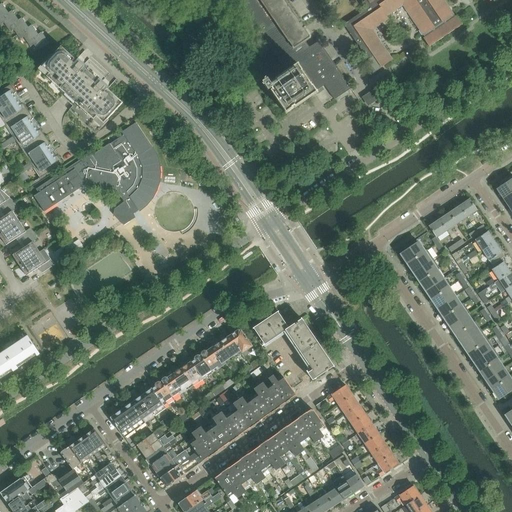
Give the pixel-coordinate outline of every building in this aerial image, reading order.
[(287,72),(275,80),(276,81),(271,85),(267,79),(262,83),(268,91),(271,89),(272,91),(271,92),(286,114),(293,109),(292,108),(294,107),(294,108),(306,100),(309,98),(317,93),(315,91),(320,88),(324,85),(334,99),(334,100),(346,92),(351,89),(319,42),(312,46),(309,48),(305,41),(311,37),(307,32),(304,28),(305,27),(302,22),(301,22),(285,0),(232,0),(236,5),(261,41),(260,42),(261,43),(265,40),(287,72)] [(367,0),(368,1),(362,4),(366,10),(344,24),(368,60),(366,62),(373,73),(393,60),(393,59),(392,60),(372,30),(389,19),(387,16),(403,6),(423,35),(422,35),(423,36),(423,35),(425,38),(423,39),(429,47),(462,25),(456,17),(455,18),(453,15),(454,15),(454,14),(453,14),(443,0),(488,0),(490,2),(492,0),(367,0)] [(0,5),(0,18),(8,13),(2,4),(0,5)] [(8,13),(0,18),(0,24),(0,25),(4,23),(7,28),(18,20),(12,11),(8,13)] [(18,20),(7,28),(10,32),(14,30),(17,35),(28,28),(22,18),(18,20)] [(32,25),(28,28),(17,35),(20,40),(24,37),(27,42),(38,35),(32,25)] [(38,35),(27,42),(30,47),(34,44),(37,50),(48,42),(42,32),(38,35)] [(73,65),(77,61),(76,60),(61,46),(46,63),(45,62),(32,76),(58,101),(65,94),(75,103),(69,110),(95,134),(99,131),(109,120),(108,119),(123,103),(107,89),(103,93),(101,91),(105,87),(100,82),(96,87),(94,85),(98,80),(97,80),(86,70),(86,69),(82,73),(80,72),(84,67),(79,62),(75,67),(73,65)] [(11,84),(0,91),(0,110),(17,100),(13,95),(15,92),(16,92),(11,84)] [(377,88),(363,98),(368,105),(383,96),(377,88)] [(17,100),(0,110),(0,117),(6,126),(28,111),(23,104),(20,105),(17,100)] [(33,119),(33,118),(28,111),(6,126),(13,137),(7,141),(10,145),(16,141),(14,139),(34,126),(31,121),(33,119)] [(122,132),(123,135),(110,144),(92,155),(91,153),(67,169),(36,189),(39,194),(35,196),(34,196),(45,212),(45,211),(57,203),(57,204),(58,203),(57,202),(68,194),(68,193),(71,191),(73,194),(73,193),(85,185),(86,185),(85,184),(86,184),(88,187),(112,192),(116,190),(121,198),(124,197),(126,200),(126,201),(115,209),(113,215),(124,226),(135,218),(133,212),(137,209),(139,211),(146,205),(152,198),(156,190),(159,182),(160,173),(159,164),(156,155),(152,147),(136,123),(122,132)] [(34,126),(14,139),(16,141),(23,152),(45,137),(41,130),(40,130),(37,131),(34,126)] [(51,152),(48,147),(50,145),(50,144),(45,137),(23,152),(30,163),(24,167),(27,171),(33,167),(31,165),(51,152)] [(51,152),(31,165),(33,167),(40,178),(63,163),(58,156),(57,156),(54,157),(51,152)] [(498,189),(504,198),(502,198),(503,199),(511,193),(511,174),(506,179),(508,182),(498,189)] [(0,192),(0,209),(1,211),(15,203),(10,198),(5,201),(0,192)] [(511,193),(503,199),(503,200),(505,199),(510,207),(511,205),(511,193)] [(470,199),(459,206),(467,217),(477,211),(470,199)] [(1,211),(4,216),(0,219),(0,234),(19,222),(13,212),(17,209),(15,203),(1,211)] [(459,206),(449,213),(457,224),(467,217),(459,206)] [(449,213),(439,220),(447,231),(457,224),(449,213)] [(439,220),(429,227),(436,238),(447,231),(439,220)] [(19,222),(0,234),(0,236),(6,245),(18,237),(21,242),(35,233),(30,229),(26,232),(19,222)] [(482,226),(475,230),(478,234),(485,230),(482,226)] [(475,230),(468,235),(471,239),(478,234),(475,230)] [(488,232),(475,240),(482,251),(495,242),(488,232)] [(25,247),(12,255),(19,266),(39,252),(33,243),(37,240),(37,239),(35,233),(21,242),(25,247)] [(462,239),(455,244),(457,248),(464,243),(462,239)] [(78,240),(65,248),(71,257),(84,248),(78,240)] [(416,240),(408,245),(410,248),(401,254),(407,263),(406,264),(424,252),(416,240)] [(495,242),(482,251),(490,262),(502,253),(495,242)] [(455,244),(448,248),(451,252),(457,248),(455,244)] [(424,252),(406,264),(407,265),(408,264),(414,273),(433,259),(427,250),(424,252)] [(475,251),(468,256),(470,259),(477,254),(475,251)] [(39,252),(19,266),(26,276),(39,268),(42,273),(56,264),(55,264),(47,257),(44,259),(39,252)] [(455,259),(459,266),(463,264),(459,257),(455,259)] [(433,259),(414,273),(419,281),(418,281),(419,282),(436,270),(437,271),(440,269),(433,259)] [(492,270),(499,280),(510,272),(503,262),(492,270)] [(463,264),(459,266),(464,273),(468,270),(463,264)] [(436,270),(419,282),(419,283),(420,282),(426,290),(442,279),(437,271),(436,270)] [(489,286),(492,290),(497,287),(501,293),(506,290),(511,285),(511,275),(510,272),(499,280),(495,283),(489,286)] [(442,279),(426,290),(431,299),(430,299),(431,300),(448,288),(442,279)] [(448,288),(431,300),(431,301),(432,300),(438,308),(454,297),(448,288)] [(438,308),(443,317),(442,317),(443,318),(460,306),(460,305),(454,297),(438,308)] [(505,298),(499,302),(503,307),(508,303),(505,298)] [(463,303),(460,305),(460,306),(443,318),(443,319),(444,318),(450,326),(466,315),(467,316),(470,314),(463,303)] [(487,308),(492,314),(495,312),(491,305),(487,308)] [(312,370),(307,373),(312,380),(314,379),(315,380),(317,378),(316,378),(333,366),(301,318),(299,319),(292,308),(285,313),(283,311),(279,313),(278,312),(253,329),(254,329),(265,345),(285,331),(312,370)] [(500,319),(495,312),(492,314),(496,321),(500,319)] [(466,315),(450,326),(456,335),(454,335),(455,336),(473,324),(472,323),(467,316),(466,315)] [(473,324),(455,336),(455,337),(456,336),(462,344),(482,331),(475,321),(472,323),(473,324)] [(504,325),(501,328),(505,335),(509,332),(504,325)] [(251,345),(251,342),(249,340),(247,339),(241,330),(238,330),(230,336),(242,353),(252,346),(251,345)] [(467,353),(467,354),(488,340),(482,331),(462,344),(468,353),(467,353)] [(30,360),(39,353),(28,336),(4,352),(15,369),(24,363),(23,361),(28,357),(30,360)] [(221,341),(220,342),(232,359),(241,353),(242,353),(230,336),(226,338),(224,338),(221,340),(221,341)] [(488,340),(467,354),(468,355),(469,354),(474,362),(494,349),(488,340)] [(214,346),(210,349),(222,366),(232,359),(220,342),(219,343),(217,343),(215,344),(214,346)] [(201,355),(200,355),(213,373),(222,366),(210,349),(206,351),(204,351),(202,353),(201,354),(201,355)] [(480,370),(479,371),(479,372),(497,360),(497,361),(500,359),(494,349),(474,362),(480,370)] [(4,352),(0,354),(0,379),(1,379),(0,377),(0,375),(5,373),(6,375),(15,369),(4,352)] [(195,357),(194,359),(190,362),(203,379),(213,373),(200,355),(199,356),(197,355),(195,357)] [(497,360),(479,372),(480,373),(481,372),(486,380),(503,369),(497,361),(497,360)] [(254,361),(250,364),(251,365),(253,369),(259,365),(254,361)] [(182,368),(181,369),(193,386),(203,379),(190,362),(186,365),(185,364),(182,366),(182,368)] [(251,365),(241,372),(244,376),(253,369),(251,365)] [(175,373),(171,375),(183,393),(193,386),(181,369),(180,369),(178,369),(175,371),(175,373)] [(492,388),(491,389),(491,390),(509,378),(503,369),(486,380),(492,388)] [(162,381),(161,382),(173,399),(183,393),(171,375),(167,378),(165,377),(162,379),(162,381)] [(273,375),(268,379),(273,386),(273,385),(286,403),(290,400),(290,399),(296,395),(294,393),(295,391),(293,388),(291,388),(284,378),(278,382),(273,375)] [(231,378),(222,385),(225,390),(234,383),(234,382),(231,378)] [(511,382),(509,378),(491,390),(492,391),(493,390),(499,399),(508,392),(510,395),(511,393),(511,382)] [(155,385),(155,386),(151,389),(163,406),(164,406),(173,399),(161,382),(160,382),(158,382),(156,384),(155,385)] [(263,383),(258,386),(275,410),(280,407),(285,403),(286,403),(273,385),(273,386),(268,389),(263,383)] [(222,385),(212,392),(215,397),(225,390),(222,385)] [(346,385),(327,398),(330,402),(334,399),(338,404),(352,395),(346,385)] [(257,394),(251,398),(265,417),(271,413),(275,410),(258,386),(253,389),(257,394)] [(145,393),(141,396),(155,416),(166,408),(164,406),(163,406),(151,389),(150,389),(148,388),(145,390),(145,392),(145,393)] [(221,399),(231,393),(229,389),(221,394),(219,396),(221,400),(222,400),(221,399)] [(212,392),(202,399),(205,404),(215,397),(212,392)] [(338,404),(345,414),(359,405),(352,395),(338,404)] [(135,398),(135,400),(131,403),(145,423),(155,416),(141,396),(140,396),(138,396),(135,398)] [(265,417),(251,398),(245,402),(242,397),(237,400),(255,425),(259,422),(259,421),(265,417)] [(233,404),(235,407),(230,411),(244,432),(250,428),(255,425),(237,400),(233,404)] [(124,406),(125,407),(121,410),(135,430),(142,441),(145,439),(137,428),(145,423),(131,403),(130,403),(129,402),(124,406)] [(208,404),(199,411),(201,415),(211,408),(208,404)] [(345,414),(351,424),(365,415),(359,405),(345,414)] [(115,414),(110,417),(125,437),(135,430),(121,410),(120,411),(120,410),(118,410),(115,412),(115,414)] [(302,416),(319,440),(324,436),(319,430),(324,426),(323,424),(324,423),(322,420),(320,419),(313,411),(310,410),(307,413),(306,412),(302,416)] [(191,422),(200,415),(198,411),(188,418),(191,422)] [(230,411),(224,415),(221,412),(217,415),(234,439),(238,436),(244,432),(230,411)] [(184,421),(187,419),(184,414),(174,421),(178,426),(184,421)] [(215,423),(210,427),(223,446),(229,442),(230,443),(234,439),(217,415),(212,418),(215,423)] [(365,415),(351,424),(358,434),(372,424),(365,415)] [(298,419),(292,423),(305,440),(310,436),(315,443),(319,440),(302,416),(298,419)] [(187,419),(184,421),(189,429),(193,425),(191,422),(188,418),(187,419)] [(287,426),(283,429),(300,454),(304,450),(300,444),(305,440),(292,423),(287,427),(287,426)] [(358,434),(365,444),(379,434),(372,424),(358,434)] [(218,451),(223,446),(210,427),(204,431),(201,427),(196,430),(213,454),(218,451)] [(86,435),(98,452),(102,449),(107,455),(111,452),(94,429),(90,432),(90,431),(88,431),(86,433),(86,434),(86,435)] [(142,441),(137,445),(142,452),(165,436),(160,429),(145,439),(142,441)] [(278,433),(273,437),(285,454),(290,450),(295,457),(300,454),(283,429),(278,432),(278,433)] [(191,433),(194,437),(188,442),(196,452),(199,456),(203,461),(209,457),(213,454),(196,430),(191,433)] [(365,444),(371,454),(385,444),(379,434),(365,444)] [(77,439),(78,441),(90,458),(94,454),(99,461),(105,468),(108,466),(101,456),(98,452),(86,435),(82,437),(81,436),(77,439)] [(165,436),(142,452),(146,458),(174,438),(172,435),(167,439),(165,436)] [(267,440),(263,443),(281,467),(285,464),(280,457),(285,454),(273,437),(268,440),(267,440)] [(340,440),(342,445),(348,441),(345,437),(340,440)] [(177,442),(174,438),(146,458),(151,465),(173,450),(170,447),(177,442)] [(69,446),(70,446),(69,447),(83,467),(88,463),(91,467),(94,464),(90,458),(78,441),(74,443),(72,443),(69,444),(69,446)] [(351,445),(348,441),(342,445),(345,449),(351,445)] [(259,446),(259,447),(254,450),(266,468),(271,464),(276,471),(281,467),(263,443),(259,446)] [(385,444),(371,454),(378,463),(392,454),(385,444)] [(83,472),(84,474),(84,475),(87,480),(91,478),(83,467),(69,447),(66,449),(65,449),(64,448),(61,450),(61,452),(61,453),(72,469),(77,466),(82,473),(83,472)] [(173,450),(151,465),(156,472),(179,455),(185,451),(183,447),(174,452),(173,450)] [(341,447),(331,455),(333,458),(344,451),(341,447)] [(261,471),(266,468),(254,450),(248,454),(244,457),(261,481),(266,478),(261,471)] [(179,455),(156,472),(160,478),(189,457),(185,451),(179,455)] [(189,457),(160,478),(167,487),(184,475),(181,470),(199,456),(196,452),(189,457)] [(103,455),(101,456),(108,466),(112,463),(116,460),(111,454),(107,457),(103,455)] [(381,469),(377,472),(380,476),(398,464),(392,454),(378,463),(381,469)] [(240,460),(234,464),(247,481),(252,478),(257,485),(261,481),(244,457),(239,460),(240,460)] [(362,466),(359,461),(353,465),(356,470),(362,466)] [(97,478),(91,483),(93,487),(95,485),(116,470),(112,463),(108,466),(105,468),(95,475),(97,478)] [(241,485),(247,481),(234,464),(229,468),(224,471),(242,495),(246,492),(241,485)] [(45,467),(41,471),(46,478),(51,475),(45,467)] [(83,484),(84,483),(74,469),(59,480),(58,477),(51,474),(51,475),(46,478),(43,480),(47,484),(54,493),(57,496),(60,500),(77,488),(83,484)] [(307,477),(302,469),(298,471),(300,474),(304,479),(307,477)] [(95,485),(97,488),(91,493),(93,496),(98,493),(121,476),(116,470),(95,485)] [(224,471),(220,474),(215,478),(227,495),(232,492),(237,499),(242,495),(224,471)] [(300,474),(295,478),(299,483),(304,479),(300,474)] [(356,475),(346,481),(354,493),(364,487),(356,475)] [(126,483),(121,476),(98,493),(100,496),(107,491),(109,494),(126,483)] [(4,498),(3,500),(6,504),(8,504),(8,503),(9,504),(32,488),(24,477),(1,493),(4,497),(4,498)] [(288,479),(284,482),(289,489),(293,486),(288,479)] [(32,488),(9,504),(14,511),(35,511),(50,502),(57,496),(54,493),(45,500),(36,506),(30,496),(47,484),(43,480),(32,488)] [(304,487),(307,492),(311,489),(306,481),(299,486),(301,490),(304,487)] [(346,481),(336,488),(344,500),(354,493),(346,481)] [(109,494),(111,498),(102,504),(104,508),(130,489),(126,483),(109,494)] [(83,484),(77,488),(82,494),(88,490),(83,484)] [(270,485),(266,487),(267,489),(274,499),(278,496),(270,485)] [(402,500),(406,505),(420,496),(413,486),(395,498),(398,503),(402,500)] [(55,511),(56,511),(55,511),(73,511),(84,505),(89,502),(87,500),(85,498),(82,494),(77,488),(60,500),(64,505),(55,511)] [(196,491),(178,503),(184,511),(185,511),(200,502),(203,500),(210,495),(214,492),(211,488),(199,496),(196,491)] [(336,488),(326,494),(334,506),(344,500),(336,488)] [(135,496),(130,489),(104,508),(101,510),(102,511),(105,511),(116,504),(118,507),(135,496)] [(200,502),(185,511),(200,511),(222,497),(219,493),(212,498),(210,495),(203,500),(205,503),(203,505),(200,502)] [(326,494),(316,501),(323,511),(324,511),(334,506),(326,494)] [(118,507),(111,511),(130,511),(141,505),(135,496),(118,507)] [(420,496),(406,505),(410,511),(416,511),(427,505),(420,496)] [(222,497),(200,511),(209,511),(208,511),(224,500),(222,497)] [(91,498),(87,500),(89,502),(93,508),(95,506),(96,505),(91,498)] [(252,502),(248,498),(245,500),(253,511),(255,511),(259,509),(253,501),(252,502)] [(231,501),(228,503),(232,510),(236,507),(231,501)] [(323,511),(316,501),(306,507),(308,511),(323,511)] [(44,511),(53,506),(50,502),(35,511),(44,511)]
